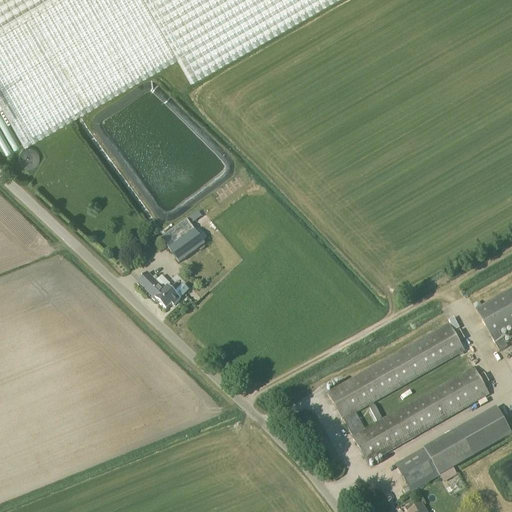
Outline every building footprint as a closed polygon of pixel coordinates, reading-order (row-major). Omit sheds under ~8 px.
[(0,0),(0,108),(3,107),(25,146),(35,140),(74,117),(79,114),(178,58),(191,81),(333,0),(0,0)] [(39,160),(40,156),(39,152),(38,150),(37,149),(33,146),(31,146),(28,145),(26,146),(24,147),(22,148),(21,149),(19,153),(18,157),(19,160),(20,162),(22,164),(24,166),(26,166),(29,167),(32,166),(33,166),(36,164),(39,160)] [(192,217),(187,220),(190,226),(196,221),(192,217)] [(179,264),(205,245),(190,226),(187,220),(162,239),(171,253),(179,264)] [(155,284),(146,275),(137,284),(155,302),(156,301),(166,311),(172,305),(174,307),(181,300),(168,287),(171,285),(163,276),(155,284)] [(500,352),(508,348),(500,334),(511,327),(511,288),(476,310),(500,352)] [(365,430),(356,414),(465,352),(459,343),(465,340),(460,331),(455,334),(450,326),(328,395),(343,421),(343,423),(353,438),(352,438),(367,465),(489,396),(484,387),(489,383),(484,374),(479,378),(474,369),(365,430)] [(369,410),(376,422),(381,420),(374,407),(369,410)] [(459,431),(425,450),(396,466),(411,492),(440,476),(473,457),(511,436),(497,409),(459,431)]
